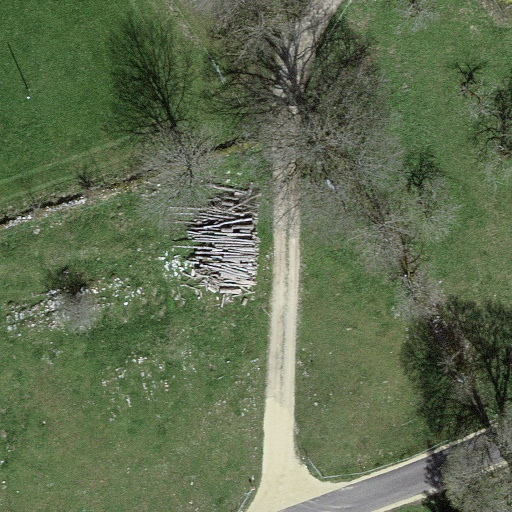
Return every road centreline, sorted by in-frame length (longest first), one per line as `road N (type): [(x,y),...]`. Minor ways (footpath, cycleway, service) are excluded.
road 1 (track): [(276,511),(304,62),(329,0)]
road 2 (unclassified): [(318,511),(511,437)]
